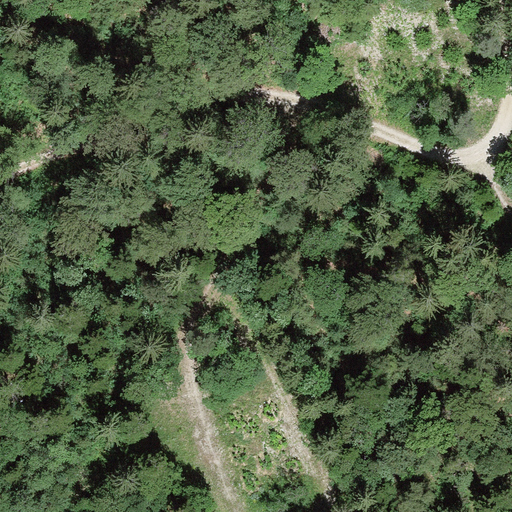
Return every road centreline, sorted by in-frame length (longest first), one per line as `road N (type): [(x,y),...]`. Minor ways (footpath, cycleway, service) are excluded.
road 1 (track): [(511,161),(507,173),(343,100),(219,94),(0,178)]
road 2 (track): [(239,511),(196,421),(193,338),(283,159),(297,101)]
